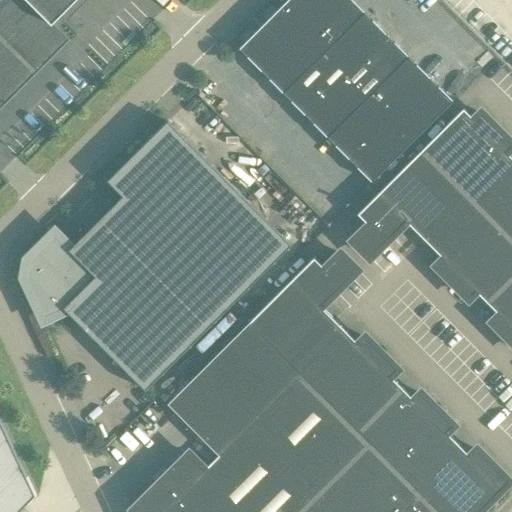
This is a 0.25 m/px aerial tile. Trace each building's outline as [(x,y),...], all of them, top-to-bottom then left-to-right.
[(0,0),(0,109),(70,39),(54,23),(76,0),(0,0)] [(372,182),(453,102),(352,0),(288,0),(239,49),(372,182)] [(511,143),(482,113),(475,121),(464,110),(358,215),(368,225),(353,241),(370,258),(406,221),(444,259),(437,266),(469,298),(476,291),(500,316),(493,322),(511,341),(511,157),(506,152),(511,146),(511,143)] [(218,319),(291,245),(168,121),(108,181),(123,197),(110,210),(70,249),(55,234),(28,260),(25,277),(44,318),(65,309),(140,385),(146,390),(152,385),(218,319)] [(478,511),(509,481),(477,450),(471,456),(446,432),(453,425),(421,394),(415,400),(390,376),(397,369),(366,337),(359,344),(321,307),(357,270),(341,254),(325,269),(314,258),(251,322),(301,373),(223,450),(204,469),(190,454),(133,511),(134,511),(478,511)] [(0,511),(19,511),(36,496),(0,418),(0,511)]
